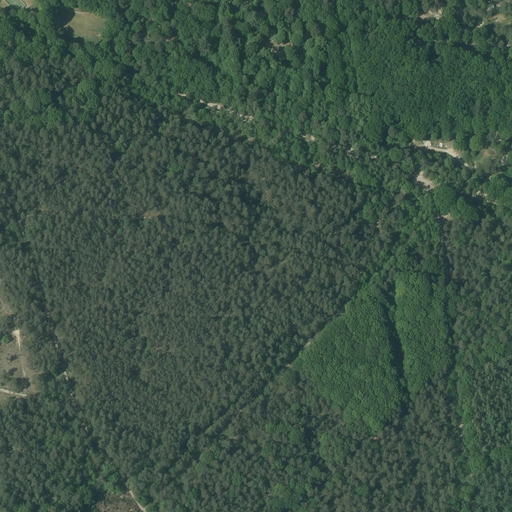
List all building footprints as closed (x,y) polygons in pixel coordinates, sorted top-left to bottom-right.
[(254,7),(256,13),(263,11),(261,5),(254,7)] [(131,8),(122,9),(124,21),(133,20),(131,8)] [(153,9),(143,8),(142,18),(151,19),(153,9)] [(163,40),(151,44),(155,51),(166,46),(163,40)] [(276,52),(275,42),(262,43),(264,52),(276,52)] [(132,43),(118,43),(118,51),(132,51),(132,43)] [(255,53),(253,45),(240,47),(242,54),(255,53)] [(235,57),(234,48),(222,47),(222,56),(235,57)] [(316,54),(305,52),(303,59),(314,62),(316,54)]
